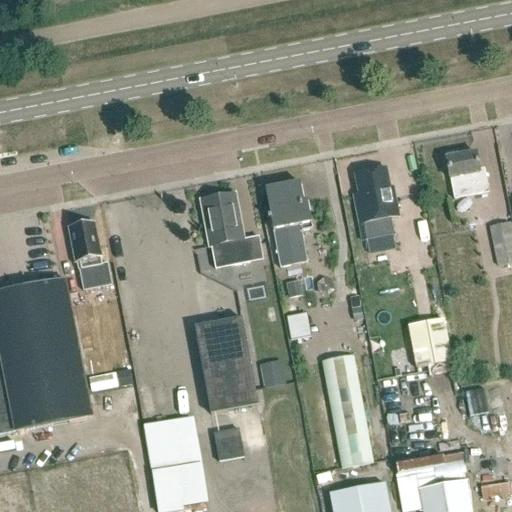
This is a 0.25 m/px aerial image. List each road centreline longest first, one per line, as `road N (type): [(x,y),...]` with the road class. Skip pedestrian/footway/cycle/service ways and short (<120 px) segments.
road 1 (residential): [(0,183),(511,85)]
road 2 (secondary): [(0,113),(511,15)]
road 3 (unclassified): [(0,46),(240,0)]
